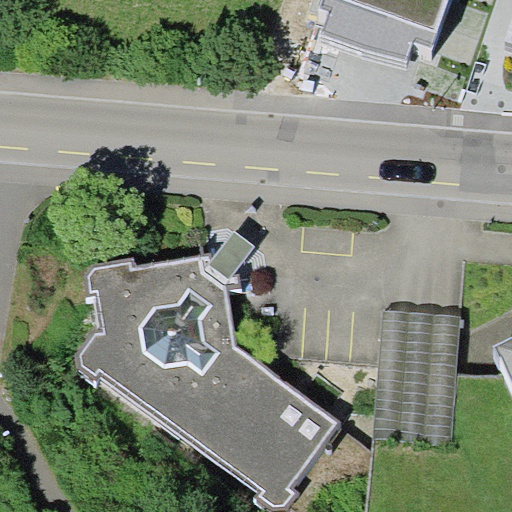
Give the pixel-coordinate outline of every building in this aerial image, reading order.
[(448,0),(322,0),(319,7),(329,11),(321,33),(359,47),(407,60),(414,42),(432,49),(448,0)] [(213,259),(209,264),(229,279),(233,273),(255,245),(235,230),(213,259)] [(136,264),(134,257),(93,264),(85,276),(87,297),(96,295),(100,328),(95,329),(77,354),(79,367),(98,381),(101,377),(259,492),(253,499),(273,511),(286,511),(299,492),(293,486),(341,421),(237,345),(230,290),(242,288),(240,274),(233,273),(229,279),(209,264),(213,259),(211,253),(136,264)] [(460,315),(384,310),(374,437),(451,443),(460,315)] [(511,336),(494,345),(511,383),(511,336)]
